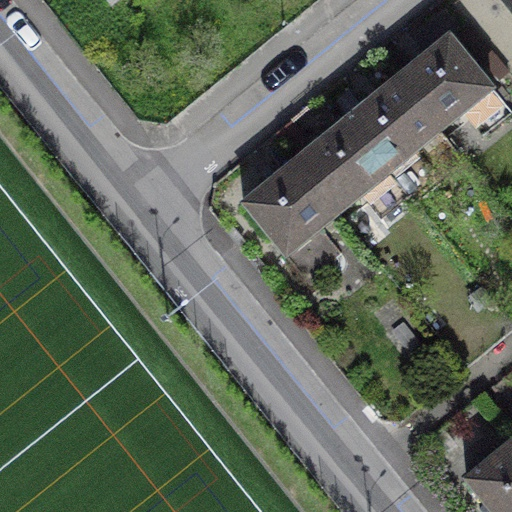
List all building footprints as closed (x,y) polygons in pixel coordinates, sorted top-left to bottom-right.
[(449,36),(396,79),(439,131),(491,89),(449,36)] [(396,79),(346,120),(388,172),(439,131),(396,79)] [(346,120),(295,161),(337,213),(388,172),(346,120)] [(295,161),(243,204),(286,256),(337,213),(295,161)] [(511,511),(511,439),(465,480),(492,511),(511,511)]
